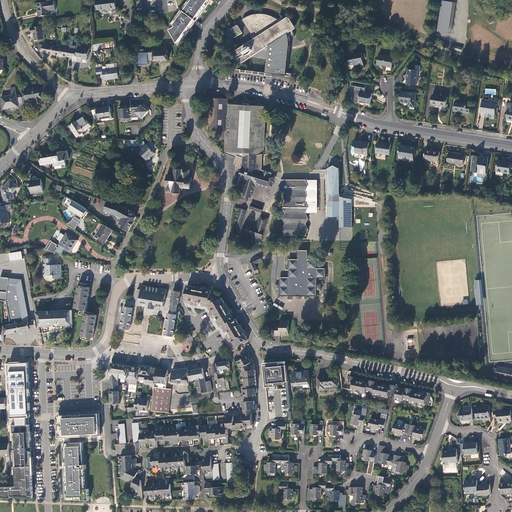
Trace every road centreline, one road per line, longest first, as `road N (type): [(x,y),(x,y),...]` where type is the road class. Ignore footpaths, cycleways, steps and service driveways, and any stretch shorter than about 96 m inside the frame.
road 1 (tertiary): [(41,353),(101,348),(126,281),(222,276)]
road 2 (tertiary): [(189,85),(191,117),(226,183),(222,276)]
road 3 (tertiary): [(454,385),(260,340)]
road 4 (tertiary): [(202,84),(267,89),(390,126)]
road 5 (residential): [(2,0),(18,45),(69,100)]
road 6 (tertiary): [(390,126),(511,145)]
road 7 (tertiary): [(69,100),(189,85)]
